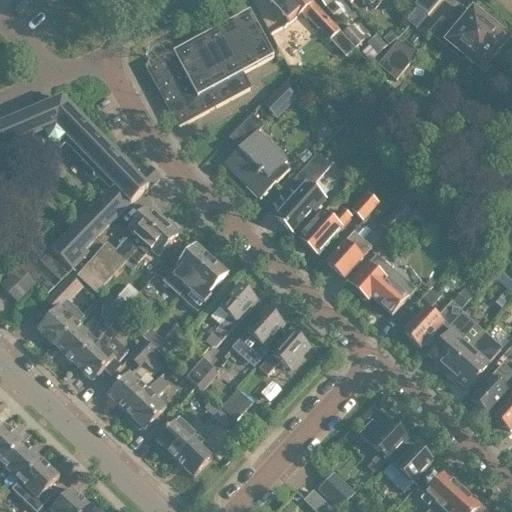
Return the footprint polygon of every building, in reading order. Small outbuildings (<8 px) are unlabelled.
[(306,0),(268,0),(268,1),(287,24),(293,20),(300,14),(325,40),(327,38),(334,32),(306,0)] [(331,1),(332,0),(317,0),(331,16),(339,10),(331,1)] [(383,0),(366,0),(374,9),(383,0)] [(414,0),(412,2),(426,13),(436,0),(414,0)] [(460,57),(462,54),(461,53),(493,18),(482,9),(479,14),(471,8),(454,29),(440,17),(428,31),(460,57)] [(242,73),(273,56),(250,13),(174,53),(173,50),(144,65),(177,127),(250,88),(242,73)] [(503,27),(493,18),(461,53),(462,54),(472,62),(467,73),(467,74),(484,89),(502,67),(490,57),(506,37),(499,31),(503,27)] [(364,37),(351,23),(340,32),(353,47),(364,37)] [(327,38),(342,55),(351,47),(336,30),(334,32),(327,38)] [(395,36),(390,30),(382,37),(388,43),(395,36)] [(385,44),(375,32),(366,40),(376,52),(385,44)] [(381,67),(394,78),(414,54),(401,43),(381,67)] [(294,94),(283,83),(263,103),(271,111),(278,103),(282,107),(294,94)] [(382,83),(373,94),(388,107),(397,96),(382,83)] [(112,184),(51,246),(72,266),(88,250),(85,247),(147,184),(150,187),(159,177),(149,167),(138,177),(62,96),(0,122),(0,151),(45,133),(48,140),(59,142),(66,135),(112,184)] [(346,98),(328,104),(334,119),(351,112),(346,98)] [(223,162),(259,199),(289,168),(284,163),(287,159),(258,130),(263,125),(251,113),(228,137),(238,148),(223,162)] [(319,151),(330,161),(347,143),(335,133),(319,151)] [(271,216),(290,233),(321,198),(308,186),(326,165),(313,153),(283,186),(292,194),(271,216)] [(348,209),(359,220),(375,202),(363,192),(348,209)] [(428,193),(411,212),(422,221),(438,202),(428,193)] [(390,235),(410,213),(399,203),(379,225),(390,235)] [(96,292),(126,258),(161,218),(146,204),(125,228),(128,231),(111,250),(102,241),(74,272),(96,292)] [(296,238),(314,255),(333,233),(348,216),(338,208),(329,219),(320,211),(296,238)] [(177,231),(161,218),(126,258),(134,264),(148,248),(156,255),(177,231)] [(323,262),(342,278),(368,248),(349,232),(323,262)] [(27,247),(20,240),(9,251),(17,258),(27,247)] [(211,257),(195,243),(175,266),(162,281),(178,295),(211,257)] [(67,274),(46,253),(39,260),(59,281),(67,274)] [(366,262),(347,283),(366,300),(369,296),(390,315),(405,298),(412,290),(373,255),(366,262)] [(226,271),(211,257),(178,295),(196,311),(210,295),(207,293),(226,271)] [(53,286),(27,259),(20,266),(46,293),(53,286)] [(0,286),(0,289),(12,301),(31,283),(17,269),(0,286)] [(36,326),(55,344),(77,322),(66,312),(70,307),(63,300),(80,283),(70,273),(46,299),(54,307),(36,326)] [(109,305),(117,313),(136,292),(126,284),(108,304),(109,305)] [(255,300),(238,285),(217,308),(218,308),(210,317),(218,325),(205,340),(212,347),(218,341),(219,342),(255,300)] [(430,307),(440,296),(431,288),(421,299),(430,307)] [(464,288),(452,301),(460,308),(472,296),(464,288)] [(136,292),(117,313),(129,323),(147,302),(136,292)] [(439,324),(448,332),(463,316),(449,303),(435,319),(423,309),(401,332),(418,347),(439,324)] [(112,322),(119,315),(117,313),(109,305),(102,312),(112,322)] [(282,325),(264,309),(244,332),(230,348),(245,361),(249,356),(256,362),(267,351),(263,347),(282,325)] [(130,325),(119,315),(112,322),(123,332),(130,325)] [(432,367),(442,376),(481,333),(470,323),(471,323),(463,316),(448,332),(427,356),(435,363),(432,367)] [(55,344),(73,362),(95,340),(77,322),(55,344)] [(154,348),(164,358),(184,334),(174,324),(152,347),(154,348)] [(308,348),(290,332),(262,364),(258,369),(267,376),(270,371),(278,362),(288,370),(308,348)] [(481,333),(442,376),(452,385),(456,381),(463,388),(485,364),(499,348),(481,333)] [(95,340),(73,362),(92,380),(113,358),(103,348),(109,342),(101,334),(95,340)] [(154,348),(152,347),(145,340),(129,356),(139,365),(148,354),(154,348)] [(154,348),(148,354),(164,371),(171,364),(164,358),(154,348)] [(180,373),(190,383),(206,365),(195,357),(180,373)] [(181,374),(171,364),(164,371),(175,380),(181,374)] [(499,386),(510,374),(500,364),(468,399),(485,415),(506,392),(499,386)] [(206,365),(190,383),(201,393),(217,375),(206,365)] [(106,394),(124,412),(146,389),(128,372),(106,394)] [(146,389),(124,412),(133,420),(132,424),(137,428),(141,428),(143,430),(165,407),(155,398),(167,385),(158,377),(146,389)] [(168,398),(177,406),(193,389),(184,380),(168,398)] [(216,408),(219,411),(233,424),(250,404),(233,388),(216,408)] [(511,393),(492,416),(508,431),(511,426),(511,393)] [(214,417),(219,411),(209,402),(204,407),(214,417)] [(231,422),(219,411),(214,417),(225,428),(231,422)] [(174,459),(195,436),(204,427),(196,419),(187,429),(177,419),(155,441),(157,443),(157,447),(161,451),(165,450),(174,459)] [(378,468),(405,437),(387,421),(379,430),(368,420),(357,432),(368,442),(379,452),(371,461),(378,468)] [(0,425),(0,462),(0,463),(22,440),(3,423),(0,425)] [(195,436),(174,459),(192,476),(213,454),(195,436)] [(0,463),(19,481),(40,458),(22,440),(0,463)] [(379,472),(392,484),(401,492),(430,460),(414,445),(393,467),(388,463),(379,472)] [(12,488),(37,511),(57,491),(51,485),(59,476),(40,458),(19,481),(12,488)] [(378,468),(371,461),(367,466),(374,473),(378,468)] [(424,511),(438,511),(461,488),(443,472),(423,493),(433,503),(424,511)] [(316,490),(337,510),(352,494),(331,474),(316,490)] [(0,494),(3,496),(12,486),(7,482),(0,489),(0,494)] [(83,511),(90,506),(71,488),(63,497),(57,491),(37,511),(36,511),(83,511)] [(461,488),(438,511),(471,511),(478,505),(461,488)] [(302,499),(314,511),(326,511),(331,508),(311,489),(302,499)]
